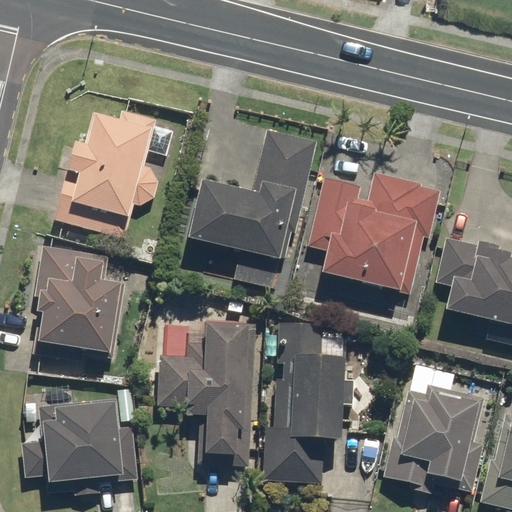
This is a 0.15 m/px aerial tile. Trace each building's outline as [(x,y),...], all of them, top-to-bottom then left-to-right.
[(70,150),(51,224),(124,243),(133,209),(138,210),(153,202),(158,184),(150,170),(143,168),(155,123),(119,113),(116,124),(91,117),(82,153),(70,150)] [(287,270),(316,144),(265,132),(250,196),(196,184),(182,246),(287,270)] [(369,193),(320,182),(304,251),(323,255),(318,281),(410,301),(423,240),(428,241),(440,190),(373,176),(369,193)] [(511,255),(443,240),(432,288),(446,291),(440,317),(511,333),(511,255)] [(108,260),(41,249),(30,319),(36,320),(30,358),(82,367),(84,358),(112,362),(124,284),(104,281),(108,260)] [(245,470),(255,327),(202,324),(200,347),(184,346),(183,361),(157,359),(154,411),(183,413),(182,422),(197,423),(194,467),(245,470)] [(261,429),(258,485),(320,488),(323,447),(349,448),(355,339),(321,338),(321,328),(276,326),(276,337),(266,336),(265,363),(275,363),(271,429),(261,429)] [(475,443),(485,401),(424,386),(421,397),(401,392),(380,482),(407,488),(406,493),(430,499),(433,488),(471,497),(483,445),(475,443)] [(45,498),(141,489),(135,429),(118,431),(116,402),(36,409),(39,445),(19,447),(22,482),(43,480),(45,498)] [(511,511),(511,418),(502,416),(491,464),(487,463),(477,507),(502,511),(511,511)]
